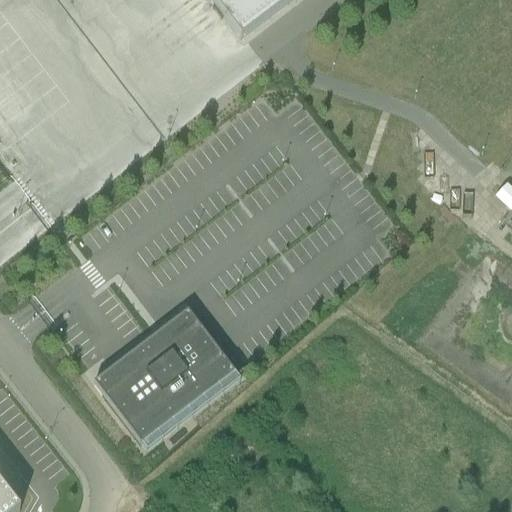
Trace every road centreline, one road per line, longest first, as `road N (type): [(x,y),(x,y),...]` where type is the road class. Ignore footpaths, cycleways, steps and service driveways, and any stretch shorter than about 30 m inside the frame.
road 1 (unknown): [(319,178),(350,232),(343,251),(159,390),(142,388),(107,343)]
road 2 (unknown): [(71,289),(251,149),(276,142),(300,150),(319,178)]
road 3 (unknown): [(319,178),(107,343)]
road 4 (unknown): [(120,140),(321,0)]
road 5 (unclassified): [(0,353),(115,501),(108,511)]
road 6 (unknown): [(120,140),(43,0)]
road 7 (unknown): [(0,226),(120,140)]
